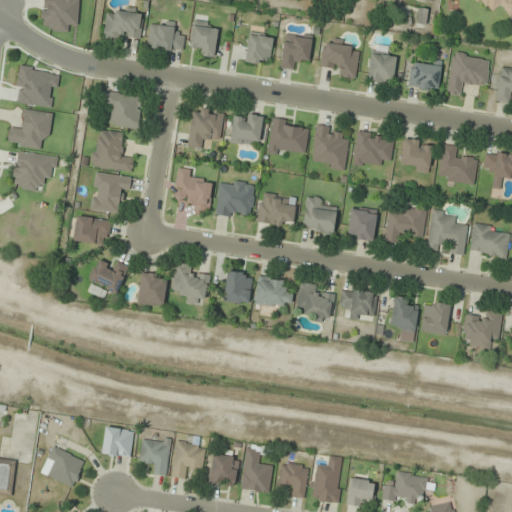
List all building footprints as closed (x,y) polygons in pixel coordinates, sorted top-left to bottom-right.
[(41,0),(42,21),(47,21),(46,32),(68,32),(68,25),(78,25),(78,0),(41,0)] [(418,23),(426,24),(427,10),(420,9),(418,23)] [(103,40),(121,42),(122,35),(141,37),(144,14),(106,10),(103,40)] [(177,33),(173,21),(147,28),(154,52),(184,44),(181,32),(177,33)] [(200,46),(198,55),(213,57),(218,24),(194,21),(190,45),(200,46)] [(271,36),(247,35),(246,63),(270,64),(271,36)] [(280,68),(298,70),(300,60),(309,61),(312,39),(285,35),(280,68)] [(357,78),(359,46),(323,43),(322,65),(339,67),(338,76),(357,78)] [(396,57),(371,52),(367,80),(392,85),(396,57)] [(486,88),(490,57),(452,52),(447,93),(464,95),(466,86),(486,88)] [(411,60),(410,89),(439,90),(440,61),(411,60)] [(59,71),(19,65),(14,103),(54,109),(59,71)] [(511,102),(511,66),(500,65),(496,100),(511,102)] [(112,107),(110,126),(138,129),(142,96),(105,92),(103,107),(112,107)] [(188,147),(205,149),(207,140),(220,142),(223,112),(192,108),(188,147)] [(49,141),(53,114),(23,109),(21,128),(10,127),(7,145),(39,150),(40,139),(49,141)] [(262,117),(234,112),(229,142),(258,147),(262,117)] [(309,124),(272,119),(267,151),(305,156),(309,124)] [(349,140),(340,139),(341,128),(316,125),(310,165),(344,170),(349,140)] [(132,172),(134,158),(122,157),(126,133),(95,129),(90,166),(132,172)] [(352,164),(380,168),(381,159),(390,160),(394,137),(357,131),(352,164)] [(428,173),(433,143),(404,139),(400,168),(428,173)] [(438,181),(474,184),(477,160),(458,158),(459,146),(442,144),(438,181)] [(58,157),(17,150),(11,187),(42,192),(45,176),(54,177),(58,157)] [(493,170),(491,187),(502,188),(503,179),(511,179),(511,154),(485,152),(484,169),(493,170)] [(213,183),(193,180),(194,170),(178,168),(173,196),(193,199),(191,209),(208,212),(213,183)] [(117,213),(119,196),(128,197),(131,177),(95,172),(90,210),(117,213)] [(256,184),(220,179),(215,213),(251,218),(256,184)] [(293,227),(296,197),(260,194),(257,223),(293,227)] [(0,202),(0,215),(14,206),(8,197),(0,202)] [(333,234),(336,211),(326,209),(327,200),(307,197),(303,230),(333,234)] [(389,211),(384,242),(400,244),(401,235),(422,238),(427,209),(399,205),(398,213),(389,211)] [(346,238),(371,242),(377,213),(352,208),(346,238)] [(427,250),(437,252),(438,243),(449,244),(447,254),(464,256),(468,225),(451,223),(452,212),(432,210),(427,250)] [(108,245),(111,220),(76,216),(73,241),(108,245)] [(470,253),(507,258),(510,229),(473,225),(470,253)] [(116,294),(128,267),(117,262),(115,268),(97,260),(87,281),(116,294)] [(179,302),(206,304),(209,276),(191,274),(192,265),(175,262),(171,290),(181,291),(179,302)] [(249,304),(251,274),(225,272),(224,303),(249,304)] [(164,307),(167,275),(141,273),(138,304),(164,307)] [(284,281),(257,278),(254,304),(290,308),(292,291),(283,290),(284,281)] [(317,284),(300,283),(297,314),(332,317),(334,295),(316,294),(317,284)] [(373,321),(377,293),(342,289),(340,307),(350,308),(349,318),(373,321)] [(408,307),(410,299),(395,296),(389,329),(413,334),(418,309),(408,307)] [(420,331),(445,335),(450,305),(425,301),(420,331)] [(499,341),(502,313),(485,311),(484,320),(466,318),(463,346),(489,349),(490,340),(499,341)] [(130,457),(133,431),(104,428),(102,454),(130,457)] [(155,474),(165,476),(170,444),(142,440),(139,462),(156,464),(155,474)] [(202,471),(205,446),(176,443),(172,477),(189,478),(190,469),(202,471)] [(73,488),(85,460),(52,446),(40,474),(73,488)] [(271,463),(254,461),(256,450),(246,449),(240,489),(267,493),(271,463)] [(236,455),(211,455),(211,484),(236,484),(236,455)] [(315,465),(311,500),(337,503),(342,458),(326,456),(325,466),(315,465)] [(16,460),(0,458),(0,494),(12,496),(16,460)] [(304,498),(308,467),(281,463),(278,484),(289,486),(288,496),(304,498)] [(423,497),(427,478),(396,472),(394,482),(385,480),(382,499),(414,505),(416,495),(423,497)] [(349,506),(373,506),(373,479),(349,479),(349,506)]
